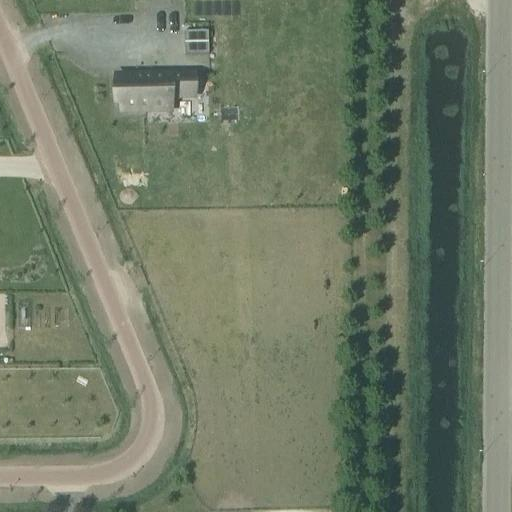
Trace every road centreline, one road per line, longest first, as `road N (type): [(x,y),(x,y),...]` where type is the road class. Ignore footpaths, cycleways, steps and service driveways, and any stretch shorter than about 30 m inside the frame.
road 1 (residential): [(0,479),(103,477),(129,466),(156,427),(0,23)]
road 2 (unclassified): [(497,412),(500,0)]
